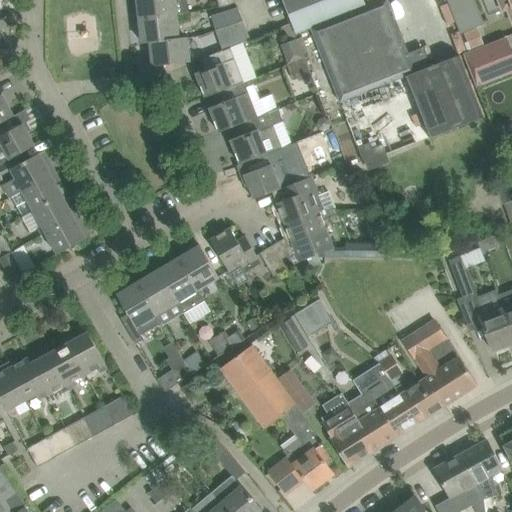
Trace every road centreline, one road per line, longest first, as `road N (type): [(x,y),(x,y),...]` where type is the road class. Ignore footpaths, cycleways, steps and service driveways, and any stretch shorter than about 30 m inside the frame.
road 1 (residential): [(131,232),(188,202),(199,181),(163,91),(150,79),(53,91)]
road 2 (residential): [(511,398),(338,511)]
road 3 (residential): [(131,232),(53,91)]
road 4 (residential): [(0,303),(131,232)]
